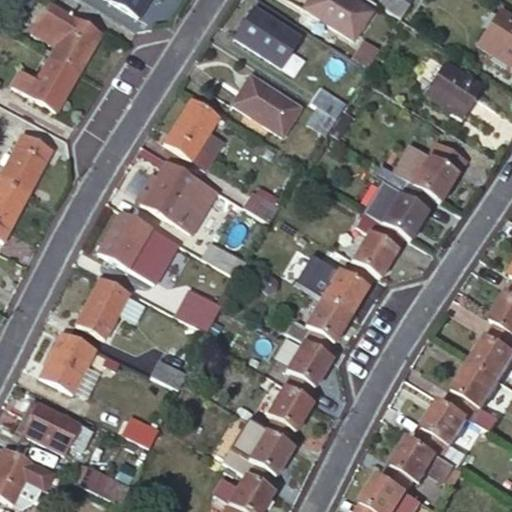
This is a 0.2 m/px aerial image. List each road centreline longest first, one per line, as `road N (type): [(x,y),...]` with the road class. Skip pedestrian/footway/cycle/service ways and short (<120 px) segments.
road 1 (residential): [(214,0),(85,207),(0,373)]
road 2 (residential): [(511,182),(438,289),(318,511)]
